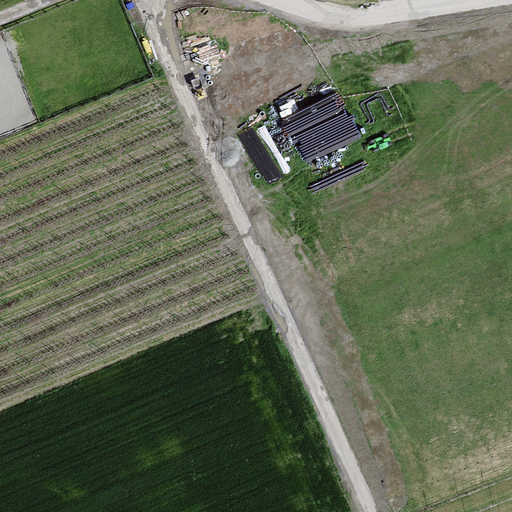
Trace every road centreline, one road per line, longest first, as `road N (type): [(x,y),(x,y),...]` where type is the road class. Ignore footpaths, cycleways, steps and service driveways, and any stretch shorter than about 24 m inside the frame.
road 1 (track): [(372,511),(159,43),(157,0)]
road 2 (residential): [(502,0),(347,24),(264,0)]
